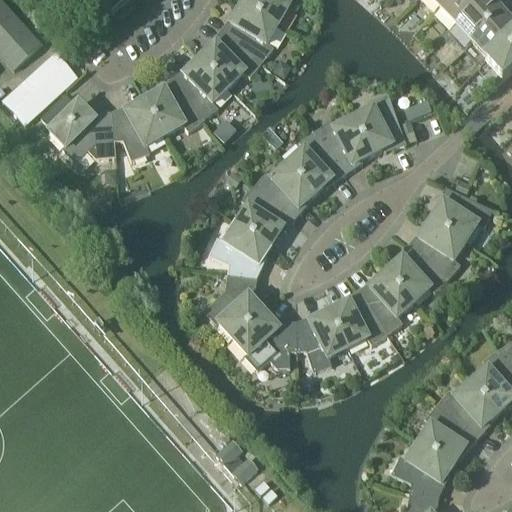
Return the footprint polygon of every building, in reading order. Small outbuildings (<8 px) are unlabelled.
[(90,0),(110,22),(135,0),(90,0)] [(294,16),(301,0),(246,0),(241,10),(276,31),(287,13),(294,16)] [(423,0),(438,15),(453,0),(423,0)] [(455,31),(484,3),(481,0),(453,0),(438,15),(455,31)] [(471,48),(501,20),(484,3),(455,31),(471,48)] [(0,63),(11,76),(38,52),(0,9),(0,63)] [(266,50),(276,31),(241,10),(234,21),(232,19),(219,37),(260,69),(272,54),(266,50)] [(511,42),(511,32),(501,20),(471,48),(486,65),(487,66),(511,42)] [(249,84),(260,69),(219,37),(205,55),(207,56),(198,65),(227,94),(242,79),(249,84)] [(501,86),(511,75),(511,42),(487,66),(486,65),(484,66),(501,86)] [(75,84),(64,72),(54,60),(2,108),(23,131),(75,84)] [(212,109),(227,94),(198,65),(190,73),(188,71),(170,85),(202,127),(217,115),(212,109)] [(275,70),(271,77),(284,85),(291,73),(284,68),(275,70)] [(187,138),(202,127),(170,85),(152,98),(154,100),(143,106),(163,142),(182,132),(187,138)] [(382,158),(404,150),(387,100),(368,107),(371,115),(352,124),(371,161),(382,156),(382,158)] [(64,101),(39,125),(49,135),(48,137),(63,153),(61,156),(74,169),(87,157),(94,164),(114,163),(113,148),(111,118),(98,119),(88,117),(88,119),(77,108),(74,111),(64,101)] [(263,104),(252,106),(254,117),(264,116),(263,104)] [(145,153),(163,142),(143,106),(132,112),(132,110),(111,118),(113,148),(122,147),(130,167),(148,160),(145,153)] [(360,167),(371,161),(352,124),(333,134),(329,127),(313,138),(343,181),(361,169),(360,167)] [(406,129),(401,130),(404,139),(409,137),(412,136),(409,128),(406,129)] [(269,133),(262,139),(270,149),(278,143),(269,133)] [(325,194),(343,181),(313,138),(298,149),(302,155),(286,169),(314,200),(323,192),(325,194)] [(305,208),(314,200),(286,169),(271,184),(264,178),(252,193),(292,227),(307,210),(305,208)] [(232,176),(227,183),(236,191),(241,184),(232,176)] [(458,186),(455,194),(465,199),(467,196),(469,191),(467,190),(458,186)] [(278,244),(292,227),(252,193),(240,207),(246,212),(235,230),(269,253),(276,242),(278,244)] [(483,234),(491,216),(444,194),(434,215),(436,216),(429,226),(464,248),(476,231),(483,234)] [(453,266),(464,248),(429,226),(423,236),(421,235),(406,252),(446,286),(459,271),(453,266)] [(263,263),(269,253),(235,230),(223,248),(216,245),(207,262),(227,272),(226,280),(255,284),(265,264),(263,263)] [(434,300),(446,286),(406,252),(392,269),(394,270),(385,278),(412,309),(428,295),(434,300)] [(397,323),(412,309),(385,278),(376,287),(374,284),(356,297),(386,341),(401,330),(397,323)] [(254,297),(255,284),(226,280),(224,298),(202,318),(215,332),(218,330),(232,345),(262,318),(253,307),(255,307),(254,297)] [(370,351),(386,341),(356,297),(337,310),(339,312),(328,317),(347,354),(365,345),(370,351)] [(328,364),(347,354),(328,317),(317,323),(316,321),(295,328),(296,358),(305,357),(312,378),(330,372),(328,364)] [(273,325),(272,328),(262,318),(232,345),(246,361),(243,363),(256,378),(269,367),(276,374),(289,373),(288,358),(296,358),(295,328),(282,329),(273,325)] [(511,346),(497,357),(511,379),(511,346)] [(508,413),(511,410),(511,379),(497,357),(481,367),(486,374),(470,388),(497,419),(506,411),(508,413)] [(397,359),(390,364),(393,370),(400,365),(397,359)] [(488,427),(497,419),(470,388),(454,402),(448,397),(435,411),(475,446),(490,429),(488,427)] [(461,463),(475,446),(435,411),(423,425),(429,431),(417,448),(452,471),(459,461),(461,463)] [(224,471),(240,457),(230,447),(215,461),(224,471)] [(445,481),(452,471),(417,448),(406,466),(398,463),(390,480),(410,490),(409,498),(438,503),(448,482),(445,481)] [(240,489),(255,475),(246,464),(231,478),(240,489)] [(436,511),(438,503),(409,498),(406,511),(436,511)]
